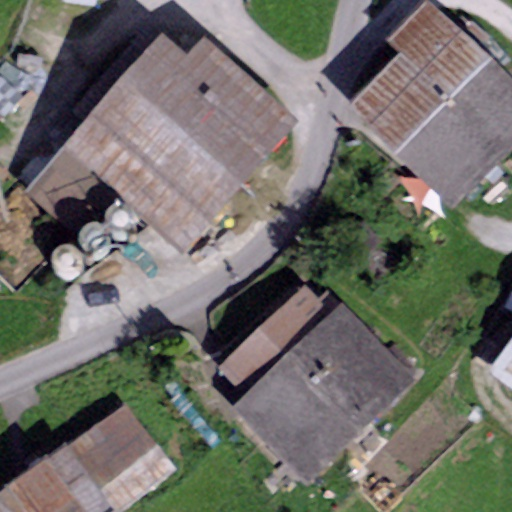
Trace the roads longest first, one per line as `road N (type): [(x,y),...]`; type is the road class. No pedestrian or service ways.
road 1 (residential): [(0,383),(184,304),(258,249),(317,158),(358,0)]
road 2 (track): [(205,0),(328,116)]
